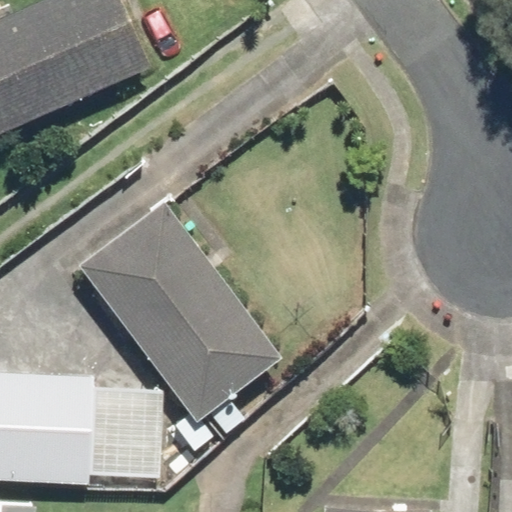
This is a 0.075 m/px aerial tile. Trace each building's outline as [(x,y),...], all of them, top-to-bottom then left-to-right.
[(120,0),(21,0),(0,9),(0,123),(147,61),(120,0)] [(161,194),(76,258),(195,414),(280,349),(161,194)] [(0,361),(0,460),(80,468),(88,369),(0,361)] [(427,511),(428,502),(320,497),(319,511),(427,511)] [(0,499),(0,511),(38,511),(39,502),(0,499)]
